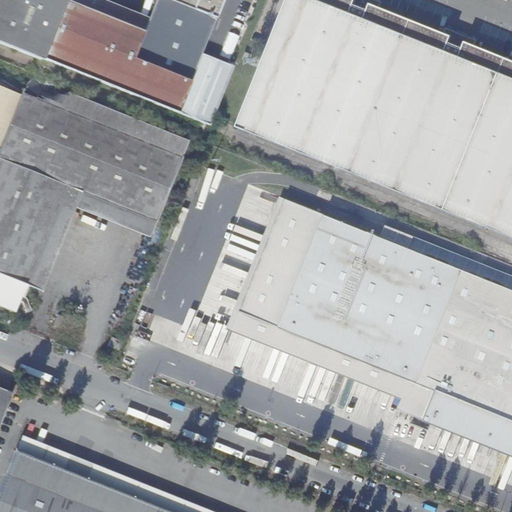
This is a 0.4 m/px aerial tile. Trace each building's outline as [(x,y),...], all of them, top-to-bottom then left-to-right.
[(0,0),(0,45),(207,128),(231,68),(199,56),(221,0),(154,0),(149,14),(109,0),(0,0)] [(511,38),(480,25),(450,13),(416,0),(289,0),(253,92),(511,196),(511,38)] [(416,0),(450,13),(452,7),(434,0),(416,0)] [(452,7),(482,19),(484,15),(454,3),(452,7)] [(452,7),(450,13),(480,25),(482,19),(452,7)] [(511,38),(511,31),(482,19),(480,25),(511,38)] [(0,97),(4,88),(14,91),(16,87),(0,77),(0,97)] [(21,283),(55,201),(61,185),(152,221),(179,152),(20,89),(0,138),(0,301),(12,306),(21,283)] [(146,237),(152,221),(61,185),(55,201),(71,208),(146,237)] [(511,454),(511,288),(407,246),(289,198),(271,246),(265,244),(262,252),(224,237),(227,228),(204,218),(200,227),(191,224),(158,307),(281,356),(401,404),(399,410),(511,454)] [(55,201),(21,283),(39,290),(71,208),(55,201)] [(407,246),(511,288),(511,274),(412,234),(407,246)] [(0,307),(10,311),(12,306),(0,301),(0,307)] [(107,346),(117,351),(121,342),(110,338),(107,346)] [(399,411),(399,410),(401,404),(281,356),(278,363),(399,411)] [(0,417),(9,394),(0,390),(0,417)] [(166,511),(12,450),(0,481),(0,511),(166,511)] [(119,485),(121,475),(89,465),(86,474),(119,485)]
